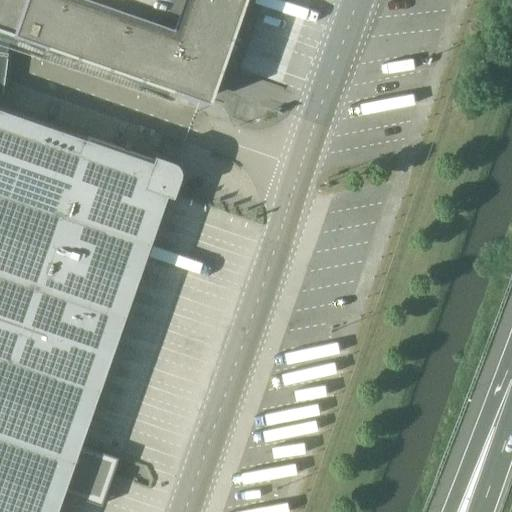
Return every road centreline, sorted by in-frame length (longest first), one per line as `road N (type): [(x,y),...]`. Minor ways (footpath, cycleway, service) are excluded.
road 1 (unclassified): [(184,511),(357,0)]
road 2 (motorway): [(511,399),(465,468),(449,511)]
